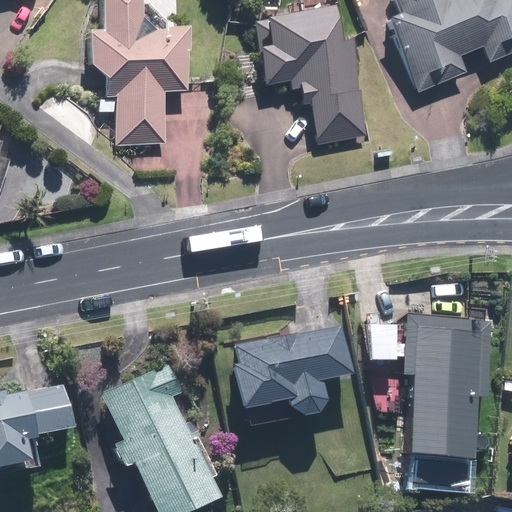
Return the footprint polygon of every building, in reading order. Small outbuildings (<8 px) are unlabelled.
[(182,23),(182,0),(101,0),(101,34),(87,33),(86,68),(104,85),(101,103),(93,103),(93,115),(113,116),(112,149),(162,151),(164,95),(188,95),(189,32),(166,31),(166,23),(182,23)] [(297,17),(251,22),(259,91),(287,88),(288,94),(299,93),(300,110),(306,109),(310,146),(370,140),(363,80),(353,81),(349,41),(338,42),(332,0),(327,0),(295,4),(297,17)] [(389,0),(387,1),(394,16),(384,21),(417,94),(466,73),(460,61),(480,52),(487,66),(511,54),(511,4),(510,0),(490,0),(489,0),(389,0)] [(363,357),(374,412),(406,414),(404,454),(469,458),(472,397),(486,398),(491,319),(401,314),(399,343),(364,341),(363,357)] [(338,326),(232,344),(235,362),(229,364),(238,408),(282,399),(283,401),(283,404),(284,406),(286,408),(287,410),(289,411),(290,413),(292,414),(295,415),(297,416),(299,416),(301,416),(304,416),(306,416),(308,416),(311,415),(313,414),(315,412),(316,411),(318,409),(319,407),(321,405),(321,403),(322,401),(323,399),(323,396),(323,394),(322,392),(322,389),(321,387),(320,385),(318,383),(317,381),(315,380),(313,379),(346,373),(338,326)] [(128,464),(149,511),(181,511),(215,499),(207,479),(213,477),(196,434),(185,439),(170,400),(178,397),(166,367),(98,394),(116,439),(108,443),(118,469),(128,464)] [(0,477),(37,468),(29,437),(76,425),(65,379),(6,394),(4,386),(0,386),(0,477)]
